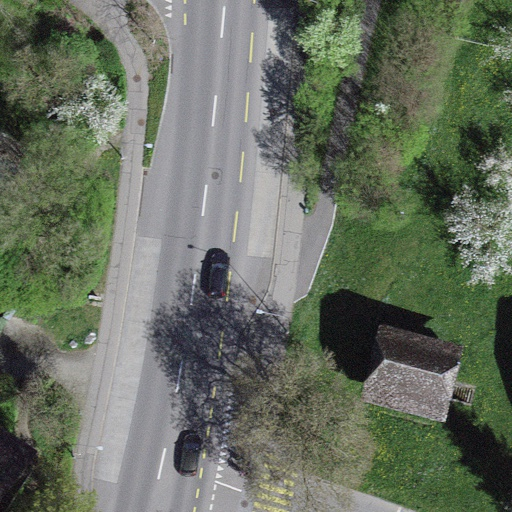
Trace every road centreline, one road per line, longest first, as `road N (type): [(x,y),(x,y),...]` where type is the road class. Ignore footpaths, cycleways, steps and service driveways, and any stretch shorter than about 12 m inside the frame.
road 1 (tertiary): [(225,0),(191,317),(164,471)]
road 2 (residential): [(164,471),(327,511)]
